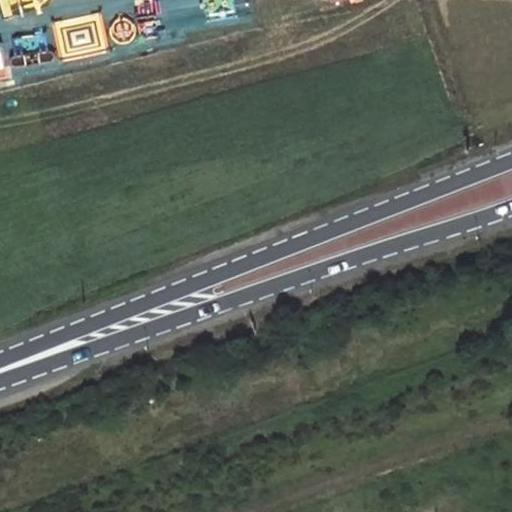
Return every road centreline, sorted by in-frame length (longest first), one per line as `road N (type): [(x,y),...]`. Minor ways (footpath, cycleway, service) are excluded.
road 1 (secondary): [(511,163),(142,317)]
road 2 (secondary): [(142,317),(368,259),(511,211)]
road 3 (secondary): [(0,374),(142,317)]
